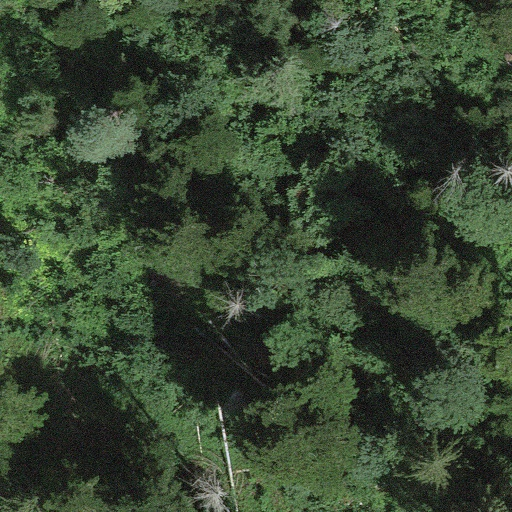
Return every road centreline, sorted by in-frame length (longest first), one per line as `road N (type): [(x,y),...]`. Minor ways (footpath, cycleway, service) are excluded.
road 1 (track): [(149,0),(252,94),(420,160),(511,235)]
road 2 (track): [(301,511),(154,404),(45,338),(0,289)]
